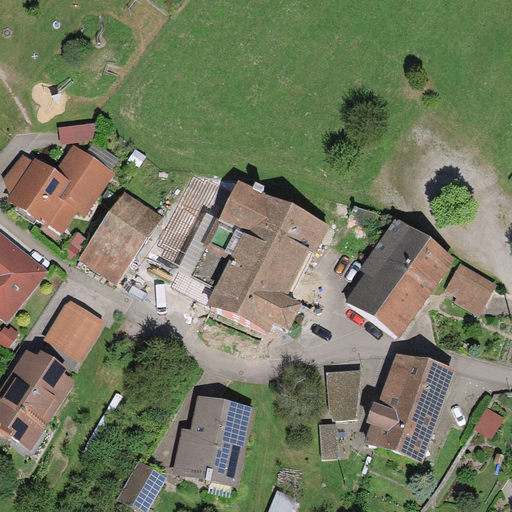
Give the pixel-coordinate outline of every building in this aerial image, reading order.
[(91,120),(55,124),(57,139),(93,136),(91,120)] [(141,154),(131,147),(124,157),(133,164),(141,154)] [(39,165),(26,160),(6,185),(14,201),(45,224),(66,197),(84,215),(114,174),(77,150),(60,178),(41,164),(39,165)] [(250,186),(236,179),(219,212),(247,225),(216,288),(208,303),(263,330),(269,317),(286,325),(296,304),(279,296),(317,219),(260,191),(263,186),(252,181),(250,186)] [(95,228),(134,255),(158,221),(119,193),(95,228)] [(379,213),(352,201),(344,216),(371,229),(379,213)] [(219,212),(208,206),(177,269),(216,288),(247,225),(219,212)] [(393,250),(409,226),(395,216),(360,265),(375,275),(393,250)] [(393,250),(433,278),(449,255),(409,226),(393,250)] [(134,255),(95,228),(80,249),(120,276),(134,255)] [(0,313),(3,316),(42,268),(0,233),(0,313)] [(433,278),(393,250),(375,275),(354,304),(394,332),(433,278)] [(491,276),(460,258),(443,285),(458,293),(456,297),(473,307),(491,276)] [(99,321),(64,300),(43,334),(78,355),(99,321)] [(15,333),(1,323),(0,324),(0,339),(7,344),(15,333)] [(368,444),(417,460),(448,368),(399,351),(368,444)] [(38,422),(66,380),(29,355),(16,374),(12,372),(0,390),(0,418),(8,424),(4,429),(18,439),(32,418),(38,422)] [(357,373),(328,373),(327,417),(356,417),(357,373)] [(191,432),(181,430),(175,466),(211,473),(211,470),(232,474),(245,405),(198,397),(191,432)] [(501,417),(485,406),(470,426),(487,438),(501,417)] [(338,423),(317,424),(318,459),(339,458),(338,423)] [(144,511),(166,476),(138,460),(115,498),(138,511),(144,511)] [(278,497),(273,511),(296,511),(299,503),(278,497)]
